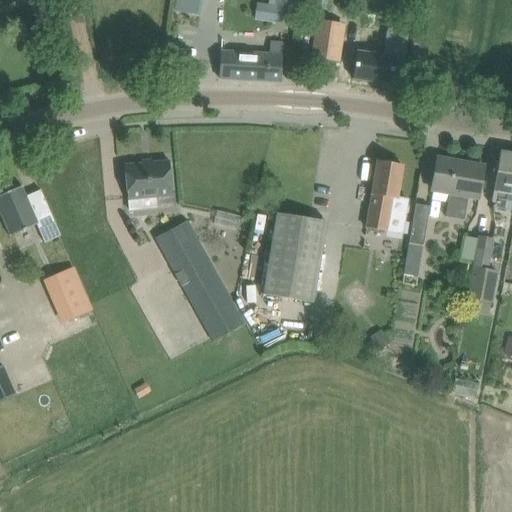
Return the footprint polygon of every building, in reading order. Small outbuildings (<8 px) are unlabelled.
[(178,0),(176,12),(196,16),(198,0),(178,0)] [(276,0),(275,8),(292,11),(293,0),(276,0)] [(303,0),(302,6),(326,10),(327,0),(303,0)] [(342,23),(318,20),(313,58),(337,62),(342,23)] [(354,68),(353,80),(391,85),(393,73),(393,72),(401,74),(408,29),(390,26),(385,56),(357,52),(354,68)] [(221,49),(219,79),(281,82),(283,42),(270,41),(269,52),(221,49)] [(506,202),(511,202),(511,155),(502,153),(493,208),(504,210),(506,202)] [(478,199),(484,167),(437,159),(431,190),(449,193),(445,217),(464,220),(468,197),(478,199)] [(172,197),(169,161),(124,165),(127,201),(172,197)] [(397,198),(399,185),(402,166),(399,165),(399,163),(389,161),(389,163),(377,161),(366,228),(403,235),(409,200),(397,198)] [(25,197),(26,197),(22,188),(22,186),(0,196),(0,213),(10,235),(9,236),(9,237),(36,225),(44,243),(60,236),(40,190),(39,191),(41,196),(27,202),(25,197)] [(415,204),(408,244),(422,246),(429,207),(415,204)] [(326,222),(301,218),(276,214),(263,295),(313,303),(326,222)] [(187,221),(155,239),(212,338),(243,321),(187,221)] [(479,238),(467,299),(491,302),(498,271),(486,268),(492,241),(479,238)] [(50,279),(68,320),(92,310),(73,268),(50,279)] [(464,323),(479,325),(481,313),(466,310),(464,323)] [(371,337),(374,340),(381,350),(390,343),(380,330),(371,337)]
